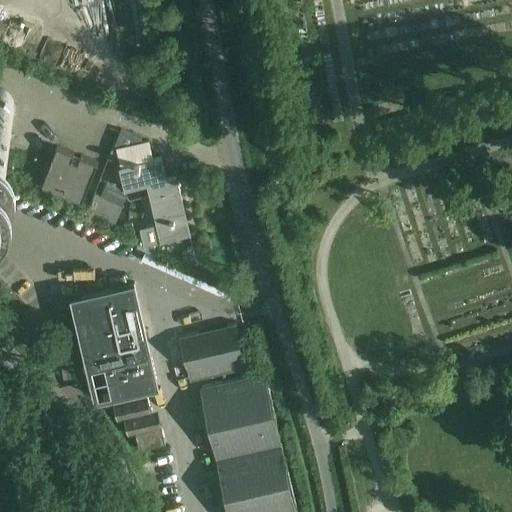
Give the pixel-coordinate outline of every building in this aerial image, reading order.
[(13,112),(13,108),(13,104),(12,101),(11,97),(8,94),(6,92),(3,89),(0,88),(0,128),(3,127),(6,125),(8,122),(11,119),(12,115),(13,112)] [(119,129),(112,148),(118,147),(147,140),(119,129)] [(42,184),(82,200),(97,162),(80,155),(78,162),(71,159),(74,152),(57,146),(42,184)] [(147,243),(189,234),(175,175),(165,178),(160,156),(121,165),(126,188),(148,183),(157,222),(142,225),(147,243)] [(104,183),(99,194),(123,204),(128,193),(104,183)] [(94,192),(86,212),(114,224),(123,204),(99,194),(94,192)] [(133,221),(123,223),(125,232),(135,230),(133,221)] [(195,264),(192,249),(182,251),(183,258),(195,264)] [(92,354),(94,357),(95,357),(97,358),(99,359),(100,359),(100,361),(97,362),(107,405),(114,403),(117,419),(124,418),(128,434),(135,432),(139,449),(165,443),(161,424),(154,426),(147,393),(139,395),(137,387),(157,383),(134,282),(81,294),(103,326),(98,333),(97,333),(95,333),(94,333),(92,333),(92,334),(91,335),(90,336),(89,338),(89,341),(88,344),(89,347),(89,349),(91,352),(92,354)] [(246,367),(235,322),(179,335),(190,380),(246,367)] [(297,511),(265,371),(200,386),(228,511),(297,511)]
